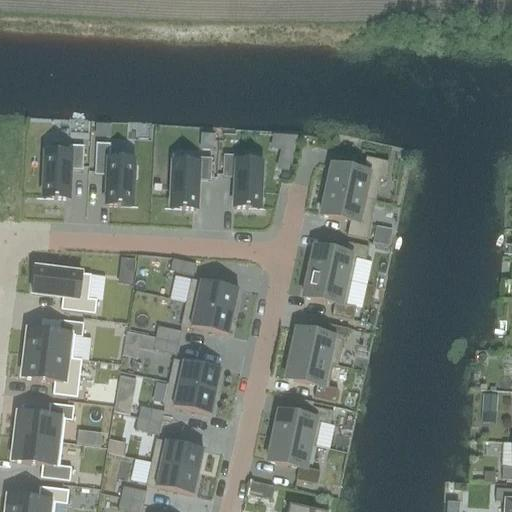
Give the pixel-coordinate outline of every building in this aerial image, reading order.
[(96,146),(94,177),(107,178),(106,208),(131,209),(133,182),(137,183),(137,169),(133,169),(134,163),(109,161),(110,146),(96,146)] [(45,150),(43,201),(68,202),(70,172),(82,173),(84,148),(69,148),(69,151),(45,150)] [(224,158),(223,180),(235,180),(234,210),(259,212),(262,165),(237,164),(238,158),(224,158)] [(327,192),(376,203),(381,181),(385,182),(389,164),(366,159),(363,175),(332,168),(327,192)] [(173,165),(170,211),(196,213),(197,182),(210,183),(211,161),(197,160),(197,166),(173,165)] [(367,242),(376,203),(327,192),(321,217),(350,224),(347,238),(367,242)] [(376,226),(372,242),(387,246),(391,230),(376,226)] [(309,274),(351,283),(356,261),(366,263),(369,250),(348,245),(345,257),(314,250),(309,274)] [(172,261),(170,273),(193,278),(196,266),(172,261)] [(35,271),(32,296),(62,300),(61,313),(95,317),(96,303),(88,302),(91,278),(77,276),(77,272),(64,271),(63,274),(35,271)] [(346,307),(351,283),(309,274),(304,300),(335,306),(332,318),(353,323),(356,309),(346,307)] [(133,286),(134,277),(124,276),(123,285),(133,286)] [(233,316),(238,292),(191,282),(186,305),(233,316)] [(228,339),(233,316),(186,305),(181,328),(228,339)] [(28,332),(25,357),(72,362),(72,361),(75,339),(82,340),(83,326),(59,323),(58,336),(28,332)] [(333,366),(333,367),(338,368),(343,344),(346,345),(349,331),(328,327),(325,339),(296,333),(291,357),(333,366)] [(157,329),(155,340),(179,346),(181,334),(157,329)] [(155,340),(152,352),(176,357),(179,346),(155,340)] [(25,357),(22,381),(54,385),(53,397),(77,400),(82,363),(72,361),(72,362),(25,357)] [(333,366),(291,357),(286,382),(317,388),(314,401),(335,405),(338,392),(328,390),(333,367),(333,366)] [(216,396),(221,372),(173,362),(168,385),(216,396)] [(211,419),(216,396),(168,385),(163,408),(211,419)] [(482,414),(497,414),(498,397),(483,397),(482,414)] [(17,416),(15,440),(62,446),(64,423),(71,424),(73,409),(49,407),(47,419),(17,416)] [(140,409),(137,421),(161,426),(164,414),(140,409)] [(311,447),(310,448),(315,449),(320,425),(329,427),(331,413),(310,409),(308,421),(278,415),(273,439),(311,447)] [(137,421),(135,432),(159,437),(161,426),(137,421)] [(322,428),(318,444),(328,447),(333,432),(322,428)] [(305,470),(310,448),(311,447),(273,439),(268,464),(299,470),(296,482),(317,487),(320,474),(305,470)] [(15,440),(12,465),(42,468),(40,481),(64,484),(66,470),(59,469),(62,446),(15,440)] [(198,476),(203,453),(156,442),(151,465),(198,476)] [(193,499),(198,476),(151,465),(146,489),(193,499)] [(511,469),(503,469),(502,482),(511,482),(511,469)] [(265,487),(251,484),(248,498),(261,501),(265,487)] [(123,489),(120,501),(144,506),(146,494),(123,489)] [(8,499),(6,511),(53,511),(55,506),(62,507),(63,493),(39,490),(38,503),(8,499)] [(511,511),(511,492),(497,491),(496,504),(507,504),(506,511),(511,511)] [(120,501),(117,511),(142,511),(144,506),(120,501)]
